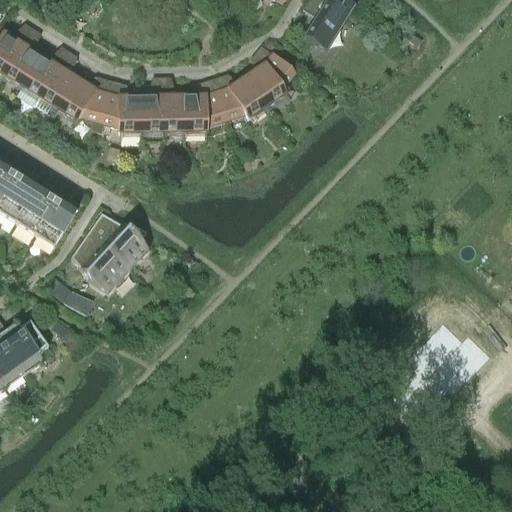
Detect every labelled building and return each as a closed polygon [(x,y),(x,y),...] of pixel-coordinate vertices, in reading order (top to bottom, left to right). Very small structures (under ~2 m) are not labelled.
[(312,48),(321,53),(340,23),(344,26),(354,10),(339,0),(309,0),(301,13),(303,15),(305,12),(316,19),(302,41),(312,48)] [(23,44),(31,32),(24,28),(15,36),(23,44)] [(31,32),(23,44),(24,44),(35,49),(39,37),(31,32)] [(0,76),(2,78),(21,48),(3,36),(0,40),(0,76)] [(39,59),(21,48),(2,78),(20,90),(39,59)] [(60,67),(67,55),(61,50),(52,59),(60,67)] [(255,73),(244,80),(265,111),(285,98),(282,93),(294,76),(272,57),(271,58),(261,50),(251,63),(255,73)] [(67,55),(60,67),(71,71),(76,60),(67,55)] [(22,91),(16,101),(32,111),(38,101),(58,71),(39,59),(20,90),(22,91)] [(58,71),(38,101),(39,101),(35,108),(53,119),(76,82),(58,71)] [(265,111),(244,80),(235,86),(228,78),(211,83),(224,124),(244,118),(247,123),(265,111)] [(76,82),(53,119),(54,120),(58,113),(76,125),(79,120),(98,125),(109,84),(94,80),(87,89),(76,82)] [(160,95),(160,81),(152,81),(150,93),(160,95)] [(170,81),(160,81),(160,95),(161,96),(172,93),(170,81)] [(224,124),(211,83),(196,88),(195,97),(182,98),(182,136),(206,135),(206,130),(224,124)] [(126,89),(109,84),(98,125),(118,131),(118,136),(139,136),(139,100),(127,100),(126,89)] [(172,99),(160,100),(161,143),(162,143),(162,136),(182,136),(182,98),(172,99)] [(160,100),(139,100),(139,136),(140,136),(140,144),(161,143),(160,100)] [(6,176),(0,172),(0,204),(25,164),(16,158),(6,176)] [(36,170),(25,164),(0,204),(0,217),(13,226),(34,193),(25,187),(36,170)] [(45,200),(34,193),(13,226),(33,238),(64,188),(55,182),(45,200)] [(74,194),(64,188),(33,238),(54,251),(74,218),(64,211),(74,194)] [(88,241),(126,277),(146,255),(135,240),(104,221),(88,241)] [(126,277),(88,241),(71,261),(91,288),(107,298),(126,277)] [(59,287),(51,297),(63,307),(71,297),(59,287)] [(417,352),(435,369),(493,307),(475,290),(417,352)] [(0,345),(24,378),(42,365),(37,358),(48,351),(29,325),(20,331),(17,327),(6,335),(0,325),(0,345)] [(0,345),(0,384),(5,391),(24,378),(0,345)]
